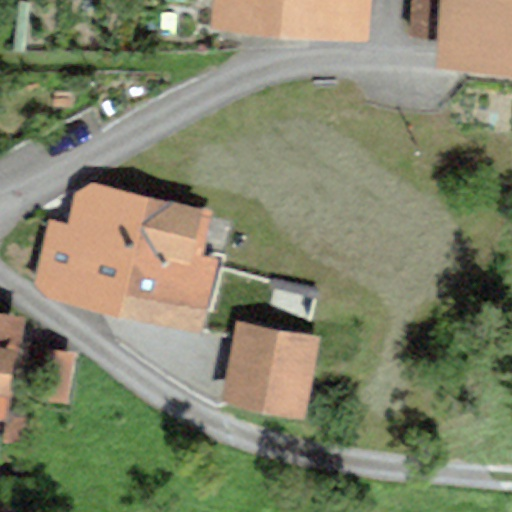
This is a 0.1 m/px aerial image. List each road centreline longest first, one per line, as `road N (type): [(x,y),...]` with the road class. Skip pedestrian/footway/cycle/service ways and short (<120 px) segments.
road 1 (track): [(511,484),(375,475),(289,459),(196,426),(0,290)]
road 2 (unclassified): [(0,205),(157,117),(262,76),(511,78)]
